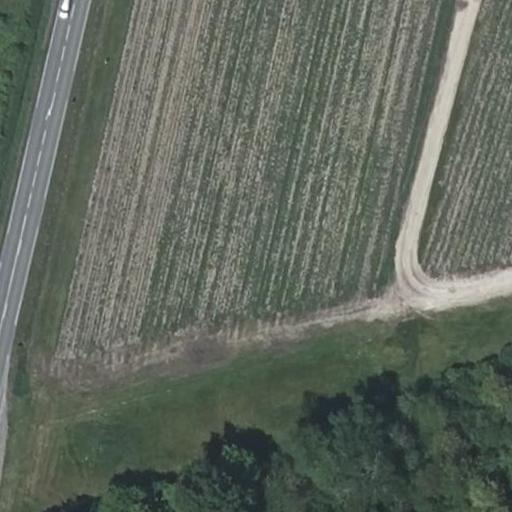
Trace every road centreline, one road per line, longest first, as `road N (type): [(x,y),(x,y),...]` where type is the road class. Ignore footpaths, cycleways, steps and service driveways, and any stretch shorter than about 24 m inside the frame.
road 1 (track): [(470,0),(408,253),(414,299),(511,279)]
road 2 (secondary): [(0,342),(77,0)]
